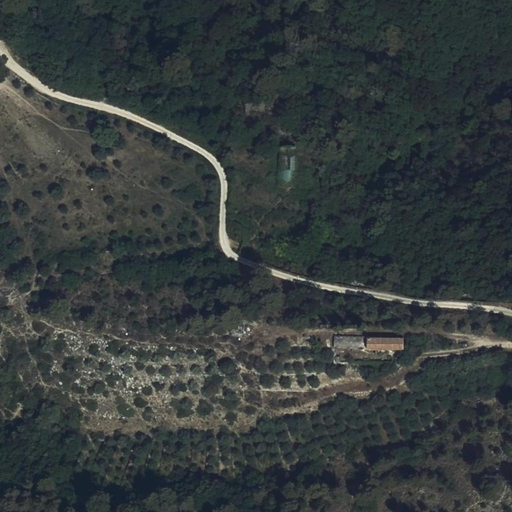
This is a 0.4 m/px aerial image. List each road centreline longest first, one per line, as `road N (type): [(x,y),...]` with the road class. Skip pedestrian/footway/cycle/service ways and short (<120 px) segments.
road 1 (track): [(511,313),(398,300),(237,260),(223,242),(224,177),(214,163),(121,112),(53,94),(0,54)]
road 2 (track): [(238,318),(269,327),(407,326),(511,344)]
